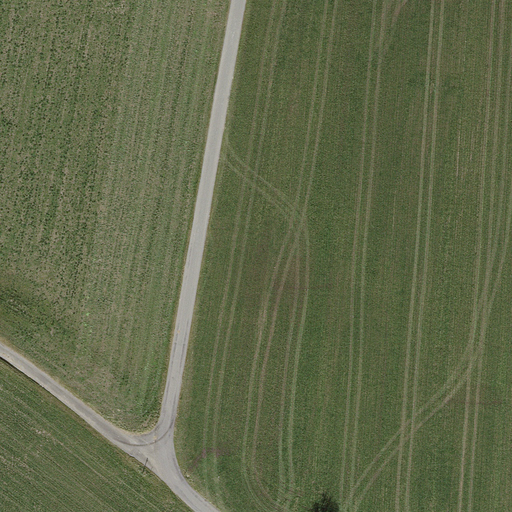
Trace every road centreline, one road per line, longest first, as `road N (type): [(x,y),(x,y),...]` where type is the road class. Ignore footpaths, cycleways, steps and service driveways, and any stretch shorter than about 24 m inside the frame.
road 1 (residential): [(216,511),(159,466),(239,0)]
road 2 (track): [(159,466),(0,348)]
